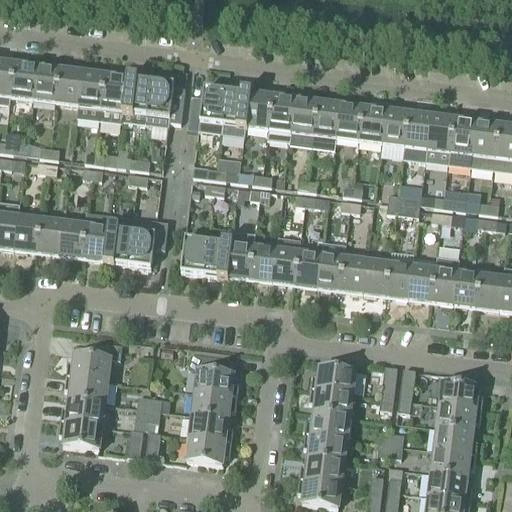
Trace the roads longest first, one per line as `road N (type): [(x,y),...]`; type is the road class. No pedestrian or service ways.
road 1 (residential): [(511,103),(0,39)]
road 2 (residential): [(274,342),(262,321),(62,295),(45,314)]
road 3 (residential): [(511,372),(274,342)]
road 4 (residential): [(253,508),(27,481)]
road 5 (residential): [(27,481),(45,314)]
road 6 (residential): [(253,508),(274,342)]
